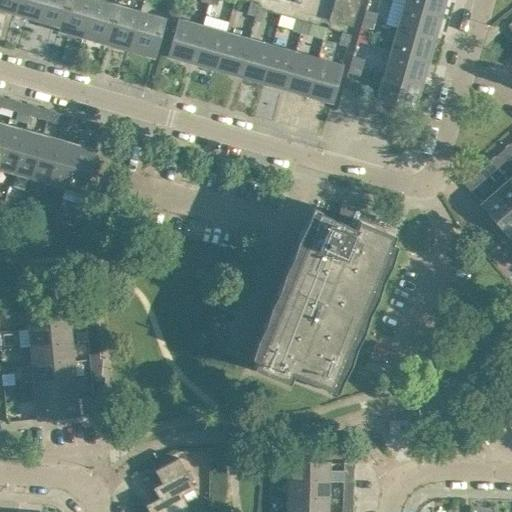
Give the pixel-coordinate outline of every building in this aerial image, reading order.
[(0,0),(0,7),(14,12),(17,0),(0,0)] [(17,0),(14,12),(37,18),(42,0),(17,0)] [(42,0),(37,18),(59,24),(65,0),(42,0)] [(65,0),(59,24),(58,28),(83,35),(92,0),(65,0)] [(92,0),(83,35),(106,42),(116,6),(94,0),(92,0)] [(346,0),(334,0),(332,8),(355,15),(359,3),(346,0)] [(407,0),(406,5),(438,14),(442,0),(407,0)] [(253,20),(257,8),(258,4),(250,2),(246,13),(246,14),(254,16),(253,20)] [(400,28),(432,38),(438,14),(406,5),(400,28)] [(106,42),(129,49),(140,13),(116,6),(106,42)] [(261,22),(262,22),(265,10),(257,8),(253,20),(261,22)] [(355,15),(332,8),(329,20),(352,27),(355,15)] [(365,10),(363,18),(374,21),(376,13),(365,10)] [(154,56),(164,20),(140,13),(129,49),(154,56)] [(372,29),(374,21),(363,18),(360,26),(372,29)] [(291,30),(300,32),(303,21),(295,19),(291,30)] [(168,54),(192,61),(201,28),(178,21),(168,54)] [(311,23),(303,21),(300,32),(308,35),(311,23)] [(192,61),(215,67),(224,34),(201,28),(192,61)] [(393,52),(425,61),(432,38),(400,28),(393,52)] [(338,44),(346,46),(350,34),(341,32),(338,44)] [(215,67),(238,74),(247,41),(224,34),(215,67)] [(238,74),(261,80),(271,47),(247,41),(238,74)] [(261,80),(285,87),(294,54),(271,47),(261,80)] [(387,75),(419,84),(425,61),(393,52),(387,75)] [(285,87),(308,93),(317,61),(294,54),(285,87)] [(352,56),(350,64),(361,67),(363,59),(352,56)] [(317,61),(308,93),(331,100),(341,67),(317,61)] [(359,76),(361,67),(350,64),(347,72),(359,76)] [(389,101),(401,104),(412,108),(419,84),(387,75),(381,99),(389,101)] [(348,114),(355,91),(343,88),(336,111),(348,114)] [(360,117),(366,94),(355,91),(348,114),(360,117)] [(371,120),(378,98),(366,94),(360,117),(371,120)] [(0,107),(12,110),(15,101),(3,97),(0,106),(0,107)] [(383,124),(389,101),(381,99),(378,98),(371,120),(383,124)] [(395,127),(401,104),(389,101),(383,124),(395,127)] [(29,115),(32,105),(20,102),(17,112),(29,115)] [(47,120),(50,110),(37,107),(35,117),(47,120)] [(64,125),(67,115),(55,112),(52,122),(64,125)] [(81,130),(84,120),(72,117),(69,126),(81,130)] [(86,131),(99,135),(101,125),(89,121),(86,131)] [(6,125),(0,145),(0,168),(12,172),(24,130),(6,125)] [(24,130),(12,172),(30,177),(42,135),(24,130)] [(42,135),(30,177),(48,182),(60,140),(42,135)] [(60,140),(48,182),(66,187),(78,145),(60,140)] [(78,145),(66,187),(84,192),(84,190),(95,150),(78,145)] [(511,156),(505,148),(495,156),(502,164),(511,156)] [(498,167),(491,160),(482,168),(488,176),(498,167)] [(485,179),(478,172),(468,180),(475,188),(485,179)] [(511,185),(507,180),(493,192),(511,213),(511,185)] [(481,203),(479,205),(508,237),(509,237),(510,236),(511,234),(511,213),(493,192),(481,203)] [(349,225),(315,212),(252,367),(287,381),(291,372),(296,374),(296,375),(330,388),(393,233),(371,224),(374,217),(355,210),(349,225)] [(210,273),(207,271),(202,270),(198,268),(194,276),(207,281),(210,273)] [(68,306),(26,310),(26,311),(28,328),(69,324),(68,307),(68,306)] [(86,324),(96,323),(95,310),(85,311),(86,324)] [(29,346),(71,342),(69,324),(28,328),(29,346)] [(88,342),(98,341),(96,328),(86,329),(88,342)] [(31,364),(73,360),(71,342),(29,346),(31,364)] [(89,360),(99,359),(98,346),(88,347),(89,360)] [(33,383),(75,379),(73,360),(31,364),(33,383)] [(91,377),(101,376),(100,364),(90,365),(91,377)] [(35,401),(76,397),(75,379),(33,383),(35,401)] [(93,395),(103,394),(102,382),(92,383),(93,395)] [(37,419),(78,415),(76,397),(35,401),(37,419)] [(105,412),(103,399),(93,400),(95,413),(105,412)] [(389,420),(389,434),(407,435),(408,421),(389,420)] [(408,421),(407,435),(416,435),(417,421),(408,421)] [(145,505),(148,511),(164,511),(184,501),(181,495),(195,488),(178,457),(154,470),(161,483),(152,487),(158,497),(145,505)] [(287,460),(287,478),(329,479),(343,480),(343,471),(329,470),(329,463),(329,461),(287,460)] [(343,481),(353,482),(353,469),(343,468),(343,471),(343,480),(343,481)] [(329,479),(287,478),(286,497),(328,498),(329,479)] [(343,499),(353,500),(353,487),(343,486),(343,499)] [(327,511),(328,498),(286,497),(285,511),(327,511)] [(190,511),(184,501),(164,511),(190,511)]
